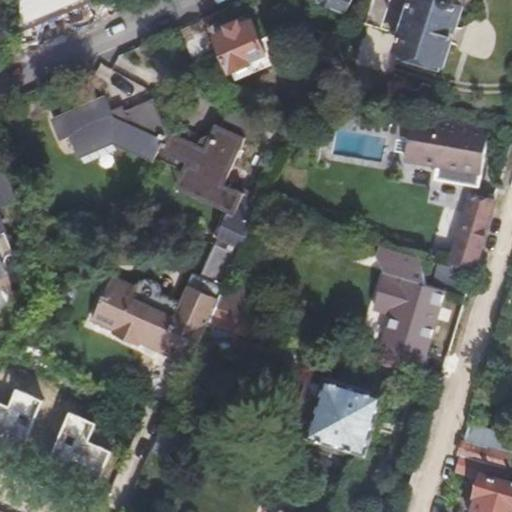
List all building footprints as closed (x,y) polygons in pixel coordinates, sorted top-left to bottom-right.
[(319,0),(321,4),(344,17),(351,0),(319,0)] [(438,0),(410,0),(397,49),(446,62),(462,6),(452,3),(454,1),(454,0),(439,0),(438,0)] [(251,12),(229,22),(243,60),(277,46),(263,12),(253,17),(251,12)] [(214,234),(242,247),(264,197),(239,185),(237,188),(223,182),(243,137),(251,140),(265,112),(234,95),(213,132),(212,132),(211,132),(209,132),(208,133),(207,133),(206,133),(205,134),(204,134),(204,135),(202,136),(202,137),(201,137),(201,138),(200,138),(200,139),(199,140),(199,141),(199,142),(198,143),(198,144),(168,130),(154,97),(114,114),(105,94),(50,117),(60,139),(70,135),(79,157),(112,142),(153,161),(154,158),(200,178),(193,195),(225,209),(214,234)] [(483,175),(488,136),(412,124),(406,162),(414,164),(439,168),(446,169),(469,172),(483,175)] [(333,131),(330,155),(379,160),(381,137),(333,131)] [(439,168),(414,164),(412,174),(436,178),(439,168)] [(0,200),(15,194),(3,168),(0,169),(0,249),(11,245),(10,242),(12,239),(8,231),(5,229),(0,218),(0,200)] [(469,172),(446,169),(445,179),(468,183),(469,172)] [(450,260),(475,267),(495,201),(469,193),(450,260)] [(226,282),(237,258),(214,247),(197,285),(221,295),(226,282)] [(446,287),(427,281),(385,269),(375,303),(396,309),(382,354),(423,367),(446,287)] [(179,315),(174,312),(163,307),(132,294),(136,286),(112,274),(92,319),(111,327),(108,333),(138,346),(140,341),(176,358),(196,312),(184,306),(179,315)] [(140,283),(136,286),(132,294),(163,307),(164,303),(164,298),(162,293),(160,289),(156,286),(153,284),(148,283),(144,282),(140,283)] [(226,282),(221,295),(217,303),(244,312),(249,313),(256,291),(226,282)] [(203,335),(217,303),(185,289),(174,312),(179,315),(184,306),(196,312),(176,358),(190,364),(203,335)] [(217,303),(203,335),(233,348),(235,343),(234,343),(239,330),(241,330),(243,326),(253,331),(259,316),(249,313),(244,312),(217,303)] [(365,449),(384,390),(352,380),(326,371),(323,379),(308,424),(307,430),(353,445),(365,449)] [(308,424),(323,379),(305,372),(290,418),(308,424)] [(8,407),(0,404),(0,439),(21,448),(41,402),(15,391),(8,407)] [(95,424),(68,412),(48,456),(97,478),(109,451),(87,441),(95,424)] [(188,434),(164,423),(161,429),(185,440),(188,434)] [(353,445),(307,430),(303,440),(350,455),(353,445)] [(511,453),(465,439),(461,454),(509,469),(511,458),(511,453)] [(511,511),(511,481),(485,474),(474,508),(488,511),(511,511)]
